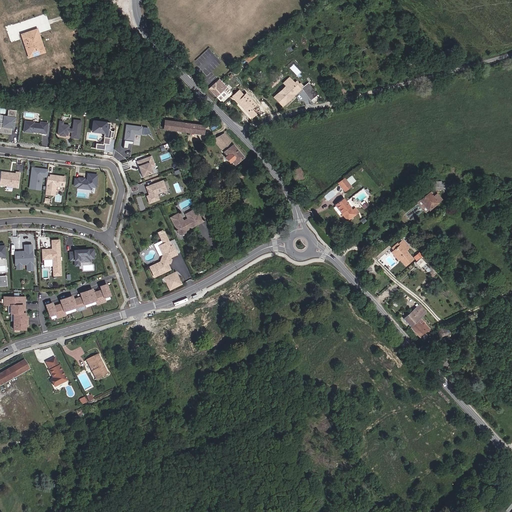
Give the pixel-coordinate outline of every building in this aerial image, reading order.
[(29,57),(45,52),(37,29),(24,33),(25,37),(22,38),(29,57)] [(219,79),(209,89),(216,97),(226,87),(219,79)] [(6,88),(9,87),(11,92),(15,90),(12,84),(10,85),(9,80),(4,81),(6,88)] [(285,103),(300,89),(299,88),(301,87),(296,81),(292,86),(286,80),(283,83),(286,86),(277,94),(285,103)] [(317,95),(308,83),(302,88),(311,100),(317,95)] [(226,87),(216,97),(221,102),(232,93),(226,87)] [(247,92),(243,87),(239,90),(244,95),(245,93),(247,92)] [(256,105),(245,93),(244,95),(239,90),(236,92),(251,109),(256,105)] [(251,109),(236,92),(232,96),(234,98),(252,118),(256,114),(251,109)] [(13,130),(16,111),(8,110),(7,117),(3,116),(2,124),(0,123),(0,133),(11,135),(11,130),(13,130)] [(79,139),(81,121),(76,120),(75,123),(73,123),(72,129),(68,129),(69,125),(62,125),(62,127),(58,127),(57,134),(59,135),(59,136),(65,136),(65,135),(67,136),(68,132),(71,133),(71,138),(79,139)] [(204,125),(166,120),(165,129),(203,134),(204,125)] [(46,134),(48,123),(40,122),(40,124),(34,124),(34,123),(25,121),(23,132),(32,133),(32,132),(37,133),(37,132),(39,132),(38,133),(46,134)] [(109,130),(110,124),(93,121),(91,131),(98,132),(98,130),(104,131),(103,138),(103,145),(96,144),(95,149),(104,151),(105,145),(109,145),(109,138),(112,138),(113,132),(110,132),(109,130)] [(141,134),(142,126),(126,124),(123,147),(128,148),(129,143),(133,144),(134,133),(141,134)] [(223,133),(213,139),(224,151),(223,152),(226,156),(225,157),(230,162),(231,161),(234,165),(243,157),(223,133)] [(148,165),(152,163),(150,157),(135,163),(141,178),(152,174),(149,169),(148,165)] [(305,177),(298,168),(291,173),(297,182),(305,177)] [(40,191),(41,177),(47,178),(47,171),(32,169),(31,174),(32,174),(32,177),(31,177),(29,186),(36,186),(35,190),(40,191)] [(0,186),(17,189),(19,174),(15,173),(15,175),(12,174),(11,175),(9,175),(9,174),(0,173),(0,174),(0,186)] [(95,188),(97,176),(87,175),(86,182),(83,181),(84,180),(78,179),(78,180),(74,180),(73,187),(77,187),(77,189),(89,190),(90,188),(95,188)] [(352,175),(347,178),(350,184),(356,181),(352,175)] [(63,188),(64,178),(49,176),(49,180),(46,180),(44,195),(54,196),(55,187),(63,188)] [(350,186),(344,178),(338,183),(344,191),(350,186)] [(156,195),(166,192),(162,182),(145,188),(147,192),(148,191),(150,196),(146,197),(148,204),(158,201),(156,195)] [(324,195),(328,200),(336,194),(333,189),(324,195)] [(437,202),(441,199),(436,193),(432,196),(429,192),(420,199),(428,210),(437,203),(437,202)] [(358,212),(354,208),(352,210),(343,199),(335,205),(347,220),(358,212)] [(428,210),(420,199),(417,202),(426,212),(428,210)] [(181,224),(177,215),(168,219),(176,236),(178,237),(182,235),(183,233),(195,227),(195,226),(200,223),(198,218),(197,215),(192,218),(185,221),(184,224),(183,224),(181,224)] [(161,262),(150,267),(154,277),(170,270),(169,266),(169,264),(170,260),(171,259),(178,256),(173,246),(172,246),(166,234),(160,236),(164,245),(165,249),(162,250),(163,255),(161,262)] [(413,259),(405,250),(409,247),(402,240),(399,243),(400,244),(393,250),(399,258),(405,265),(413,259)] [(60,276),(58,241),(51,241),(51,250),(41,251),(42,260),(52,259),(52,276),(60,276)] [(32,271),(31,246),(24,246),(24,252),(21,252),(21,254),(18,254),(18,253),(14,253),(14,266),(15,265),(20,265),(26,265),(26,271),(32,271)] [(93,259),(93,250),(73,251),(73,253),(69,253),(69,261),(74,261),(78,261),(78,263),(89,262),(89,260),(93,259)] [(399,258),(393,250),(391,252),(398,259),(399,258)] [(416,260),(421,256),(418,252),(413,257),(416,260)] [(392,253),(389,255),(396,262),(398,260),(392,253)] [(426,263),(421,258),(415,263),(420,268),(426,263)] [(182,285),(177,273),(165,278),(170,290),(182,285)] [(109,296),(105,285),(99,287),(100,291),(101,293),(93,296),(92,294),(91,290),(79,294),(80,298),(81,300),(73,303),(72,300),(71,297),(59,301),(60,304),(61,307),(53,309),(52,307),(51,303),(44,306),(48,317),(49,317),(54,315),(55,318),(56,319),(64,316),(64,315),(63,312),(74,308),(75,311),(76,312),(84,309),(84,308),(83,305),(94,301),(95,304),(96,305),(104,302),(104,301),(103,298),(108,297),(109,296)] [(24,309),(24,301),(22,301),(22,298),(3,297),(3,306),(10,306),(10,314),(12,314),(12,330),(24,330),(24,326),(26,326),(27,317),(24,317),(24,313),(21,313),(22,309),(24,309)] [(420,318),(426,312),(419,304),(403,318),(410,326),(420,318)] [(429,329),(420,318),(410,326),(420,337),(429,329)] [(447,334),(443,326),(437,329),(441,336),(447,334)] [(97,379),(107,373),(98,354),(88,359),(97,379)] [(56,357),(49,360),(47,361),(54,381),(52,382),(54,387),(59,385),(66,382),(60,367),(56,357)] [(448,364),(443,359),(439,362),(444,367),(448,364)] [(0,385),(28,369),(23,361),(0,373),(0,385)]
